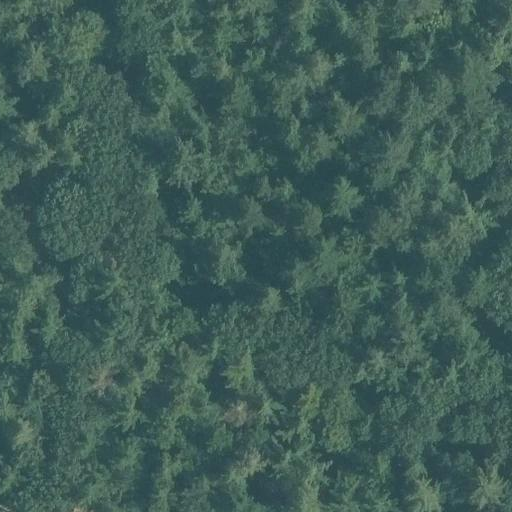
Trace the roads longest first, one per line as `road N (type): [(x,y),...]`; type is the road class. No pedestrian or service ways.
road 1 (track): [(511,477),(0,179)]
road 2 (track): [(109,0),(38,511)]
road 3 (track): [(511,286),(485,462)]
